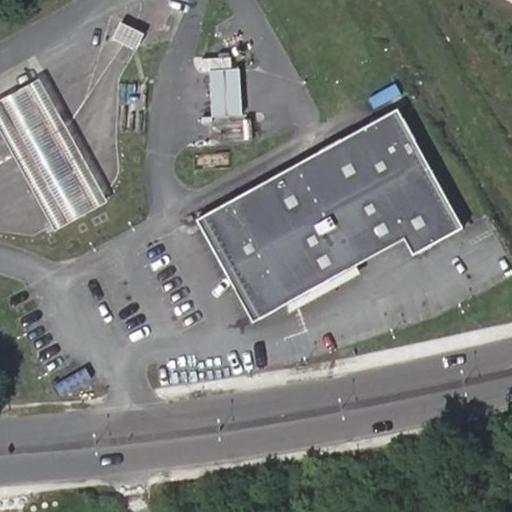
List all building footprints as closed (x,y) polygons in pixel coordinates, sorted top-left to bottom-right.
[(138,33),(120,24),(111,41),(128,49),(133,52),(142,34),(138,33)] [(209,59),(209,70),(231,68),(230,58),(209,59)] [(211,93),(211,117),(242,116),(241,92),(240,68),(231,68),(209,70),(211,93)] [(51,106),(38,81),(0,101),(0,130),(2,134),(32,189),(55,232),(105,205),(81,160),(51,106)] [(283,307),(356,267),(402,241),(412,258),(464,230),(397,110),(194,222),(249,326),(283,307)] [(361,275),(356,267),(283,307),(287,316),(361,275)]
